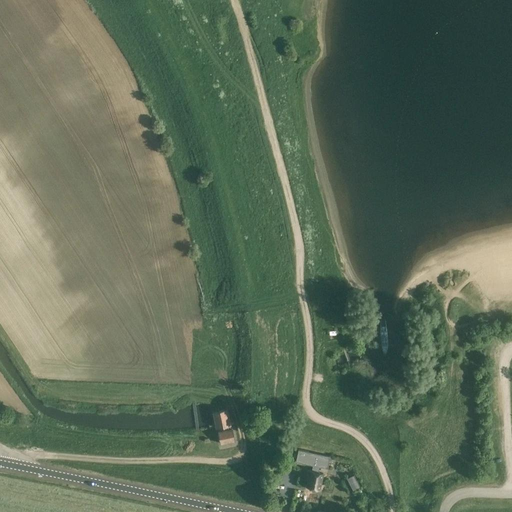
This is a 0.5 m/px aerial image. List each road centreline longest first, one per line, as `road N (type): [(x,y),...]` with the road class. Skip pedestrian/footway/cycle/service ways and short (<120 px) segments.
road 1 (track): [(307,317),(233,0)]
road 2 (track): [(15,465),(32,456),(231,461),(243,443),(217,369)]
road 3 (secondary): [(236,511),(0,462)]
